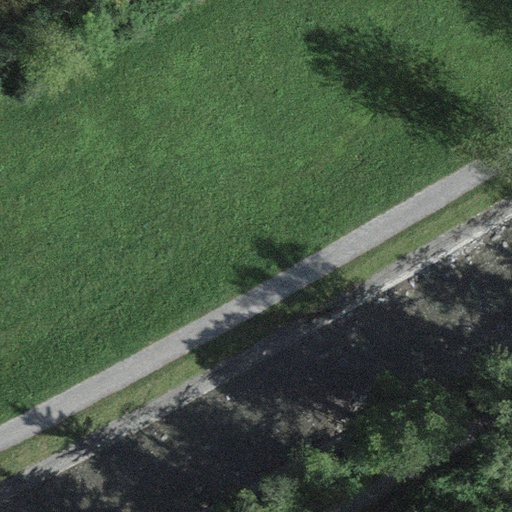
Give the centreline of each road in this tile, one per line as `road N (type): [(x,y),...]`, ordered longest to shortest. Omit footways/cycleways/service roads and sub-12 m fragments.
road 1 (track): [(0,442),(511,157)]
road 2 (track): [(511,407),(335,511)]
